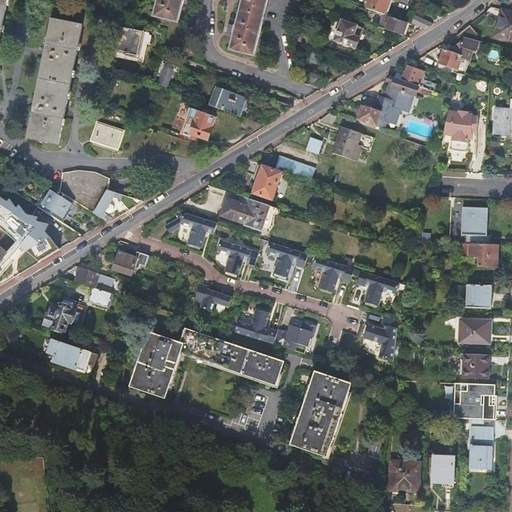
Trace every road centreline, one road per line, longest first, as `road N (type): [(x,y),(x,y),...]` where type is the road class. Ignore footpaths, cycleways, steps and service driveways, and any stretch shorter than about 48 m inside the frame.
road 1 (residential): [(324,101),(0,305)]
road 2 (residential): [(483,0),(324,101)]
road 3 (residential): [(205,0),(210,54),(324,101)]
